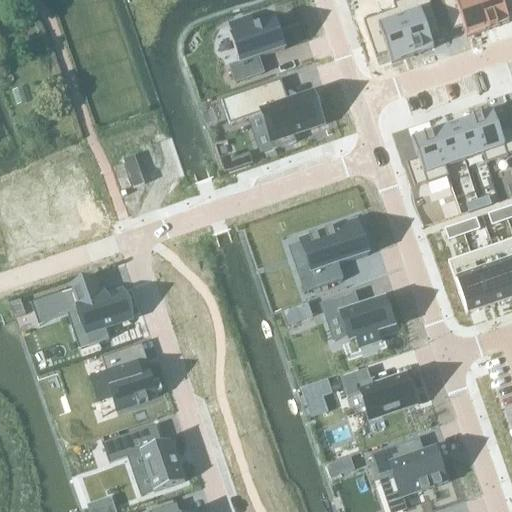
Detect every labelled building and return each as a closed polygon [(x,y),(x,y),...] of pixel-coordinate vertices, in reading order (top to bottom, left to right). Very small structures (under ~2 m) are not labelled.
[(429,0),(407,0),(393,5),(395,11),(396,11),(412,58),(433,50),(430,40),(442,36),(429,0)] [(440,0),(451,33),(463,29),(467,39),(488,32),(476,0),(440,0)] [(511,0),(476,0),(488,32),(509,24),(506,14),(511,12),(511,0)] [(395,11),(363,22),(376,59),(387,55),(391,65),(412,58),(396,11),(395,11)] [(258,60),(285,51),(275,22),(255,30),(251,19),(228,27),(232,37),(230,38),(239,65),(229,68),(235,85),(264,75),(258,60)] [(281,82),(221,102),(230,127),(261,116),(273,152),(296,144),(293,137),(324,126),(313,96),(289,105),(281,82)] [(493,114),(472,121),(484,156),(483,157),(486,166),(508,158),(508,157),(511,155),(511,131),(511,129),(499,133),(493,114)] [(472,121),(452,128),(464,163),(483,157),(484,156),(472,121)] [(452,128),(433,134),(445,170),(446,169),(464,163),(452,128)] [(418,161),(407,165),(415,189),(427,185),(427,186),(449,178),(446,169),(445,170),(433,134),(412,142),(418,161)] [(231,160),(217,165),(222,178),(235,173),(231,160)] [(488,197),(477,201),(480,210),(492,206),(488,197)] [(477,201),(466,205),(469,214),(480,210),(477,201)] [(504,211),(496,213),(500,225),(507,222),(504,211)] [(496,213),(488,216),(492,227),(500,225),(496,213)] [(476,220),(468,223),(472,234),(480,231),(476,220)] [(309,269),(298,273),(305,294),(304,295),(304,296),(344,282),(339,267),(369,257),(357,222),(300,242),(309,269)] [(468,223),(460,225),(464,237),(472,234),(468,223)] [(460,225),(453,228),(456,239),(464,237),(460,225)] [(453,228),(445,231),(448,242),(456,239),(453,228)] [(511,241),(492,248),(511,301),(511,300),(511,241)] [(492,248),(471,255),(489,309),(511,301),(492,248)] [(471,255),(448,263),(466,316),(489,309),(471,255)] [(72,290),(29,305),(29,306),(35,304),(41,323),(73,312),(75,319),(80,318),(90,348),(109,341),(105,330),(132,321),(122,293),(105,299),(103,293),(99,294),(94,280),(71,288),(72,290)] [(354,296),(321,307),(327,324),(341,319),(350,344),(357,341),(360,350),(379,344),(376,335),(393,329),(389,318),(390,318),(388,314),(384,302),(359,311),(354,296)] [(19,299),(7,303),(14,322),(25,318),(19,299)] [(312,319),(307,306),(282,314),(287,328),(312,319)] [(106,374),(89,380),(89,381),(95,379),(102,401),(106,400),(107,401),(112,399),(116,412),(157,398),(147,369),(140,372),(132,349),(101,360),(106,374)] [(366,373),(342,381),(348,399),(360,395),(369,423),(416,407),(406,378),(375,389),(373,383),(370,384),(366,373)] [(321,399),(331,396),(326,383),(302,391),(311,419),(327,414),(321,399)] [(156,428),(102,446),(109,466),(127,460),(141,455),(154,494),(185,484),(171,442),(162,445),(156,428)] [(419,440),(370,457),(370,458),(372,458),(380,481),(393,477),(401,500),(447,485),(435,452),(424,456),(419,440)] [(342,476),(338,464),(327,468),(331,479),(342,476)] [(114,511),(111,500),(88,508),(89,511),(114,511)]
